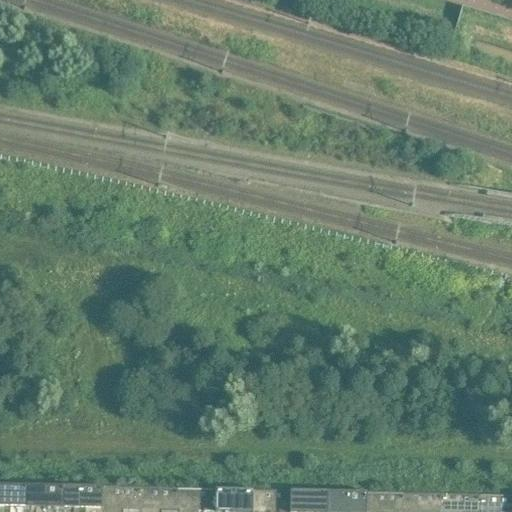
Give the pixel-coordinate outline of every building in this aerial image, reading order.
[(0,511),(26,511),(27,490),(0,488),(0,511)] [(63,511),(64,490),(27,490),(26,511),(63,511)] [(101,511),(102,491),(64,490),(63,511),(101,511)] [(139,511),(140,492),(102,491),(101,511),(139,511)] [(176,511),(177,493),(140,492),(139,511),(176,511)] [(214,511),(215,494),(177,493),(176,511),(214,511)] [(252,511),(252,494),(215,494),(214,511),(252,511)] [(289,511),(290,495),(252,494),(252,511),(289,511)] [(327,511),(328,496),(290,495),(289,511),(327,511)] [(365,511),(366,497),(328,496),(327,511),(365,511)] [(402,511),(403,498),(366,497),(365,511),(402,511)] [(440,511),(441,498),(403,498),(402,511),(440,511)] [(478,511),(478,499),(441,498),(440,511),(478,511)] [(511,511),(511,499),(478,499),(478,511),(511,511)]
